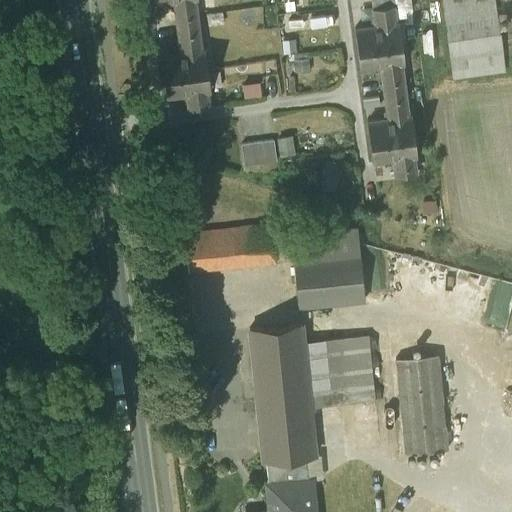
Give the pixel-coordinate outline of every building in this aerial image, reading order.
[(201,49),(194,0),(153,0),(154,2),(172,0),(173,0),(181,51),(161,54),(166,95),(187,92),(189,109),(209,107),(207,90),(210,89),(205,48),(201,49)] [(494,0),(442,0),(452,71),(504,64),(494,0)] [(393,4),(372,7),(375,24),(354,27),(360,68),(380,65),(387,117),(367,120),(373,161),(393,158),(395,175),(416,172),(413,155),(417,155),(411,114),(408,114),(401,62),(404,62),(398,21),(395,21),(393,4)] [(308,69),(308,48),(287,48),(287,69),(308,69)] [(243,97),(260,94),(258,79),(241,81),(243,97)] [(273,138),(241,143),(244,164),(276,159),(273,138)] [(437,220),(436,199),(422,199),(423,220),(437,220)] [(272,224),(185,233),(188,268),(276,260),(272,224)] [(357,228),(292,234),(299,306),(365,300),(364,296),(362,270),(357,228)] [(511,303),(511,281),(426,257),(413,302),(505,328),(511,303)] [(302,323),(249,328),(263,460),(266,460),(305,456),(315,455),(302,323)] [(438,354),(396,359),(406,454),(447,450),(438,354)] [(233,458),(254,457),(253,442),(233,443),(233,458)] [(305,456),(266,460),(268,483),(267,483),(270,511),(314,511),(312,479),(307,480),(305,456)]
